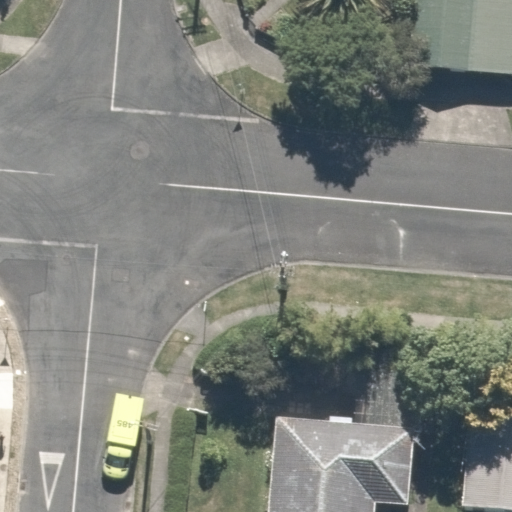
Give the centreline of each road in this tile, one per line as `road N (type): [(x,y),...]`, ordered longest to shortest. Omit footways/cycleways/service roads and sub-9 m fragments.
road 1 (residential): [(511,212),(104,181)]
road 2 (residential): [(104,181),(74,511)]
road 3 (residential): [(121,0),(104,181)]
